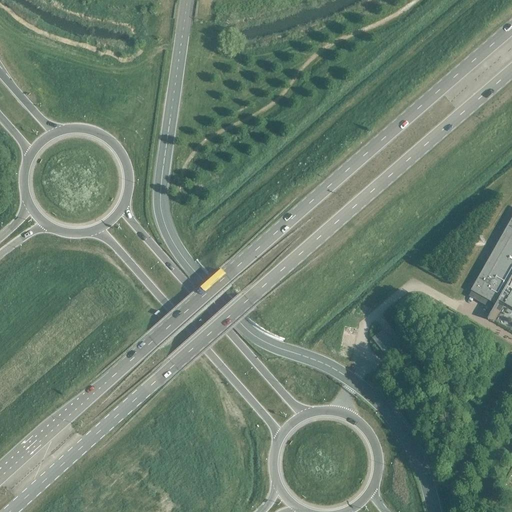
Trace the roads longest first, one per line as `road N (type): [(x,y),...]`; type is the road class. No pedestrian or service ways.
road 1 (trunk): [(511,29),(0,477)]
road 2 (trunk): [(9,511),(511,70)]
road 3 (secondary): [(91,231),(119,251),(278,438)]
road 4 (secondary): [(307,413),(122,205)]
road 5 (secondary): [(122,205),(129,179),(111,140),(80,128),(59,131)]
road 6 (secondary): [(372,487),(377,456),(365,429),(340,413),(307,413)]
road 7 (unknown): [(446,301),(511,200)]
